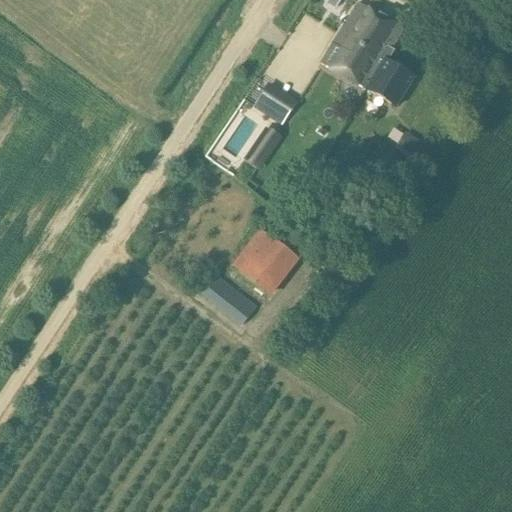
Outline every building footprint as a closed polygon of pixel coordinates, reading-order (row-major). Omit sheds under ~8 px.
[(365,91),(386,63),(404,30),(357,4),(320,65),(364,92),(365,91)] [(413,79),(386,63),(365,91),(364,92),(394,111),(413,79)] [(275,97),(263,115),(281,127),(293,109),(275,97)] [(265,131),(245,161),(257,169),(277,139),(265,131)] [(407,154),(425,165),(432,154),(414,142),(407,154)] [(391,156),(384,167),(405,181),(416,163),(406,157),(402,163),(391,156)] [(295,259),(259,231),(230,269),(265,297),(295,259)] [(198,293),(241,327),(255,310),(212,276),(198,293)]
